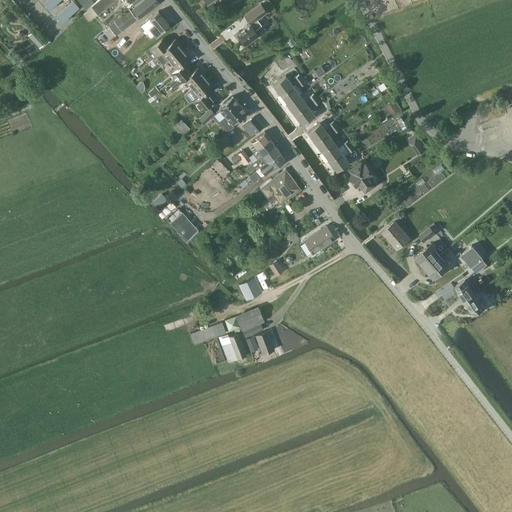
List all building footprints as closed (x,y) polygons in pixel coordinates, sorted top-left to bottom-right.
[(46,0),(43,2),(49,9),(59,0),(46,0)] [(73,0),(55,16),(61,22),(79,7),(73,0)] [(91,6),(82,13),(89,21),(98,14),(115,0),(129,0),(130,1),(131,1),(134,5),(140,0),(97,0),(91,5),(91,6)] [(140,18),(159,2),(157,0),(143,0),(133,9),(140,18)] [(204,0),(211,8),(222,0),(204,0)] [(245,44),(259,34),(255,29),(261,24),(259,20),(257,18),(267,11),(262,3),(245,16),(251,23),(237,33),(245,44)] [(121,31),(127,27),(137,19),(130,9),(119,16),(113,21),(121,31)] [(156,36),(170,24),(158,11),(149,18),(153,23),(149,27),(156,36)] [(35,29),(29,34),(40,46),(46,41),(35,29)] [(168,60),(183,48),(175,38),(168,44),(162,37),(150,48),(163,64),(168,60)] [(175,78),(186,68),(183,64),(191,57),(183,48),(168,60),(174,68),(170,72),(175,78)] [(174,77),(169,82),(173,88),(184,80),(191,88),(206,76),(198,66),(190,73),(186,68),(175,78),(174,77)] [(280,93),(293,84),(286,75),(273,84),(280,93)] [(206,76),(191,88),(198,96),(193,100),(202,111),(215,100),(208,90),(214,85),(206,76)] [(302,78),(297,81),(300,86),(306,83),(302,78)] [(287,102),(301,92),(295,84),(293,85),(293,84),(280,93),(287,102)] [(152,96),(159,90),(156,87),(149,93),(152,96)] [(294,112),(307,103),(300,94),(302,93),(301,92),(287,102),(294,112)] [(215,113),(212,116),(218,122),(226,131),(233,125),(231,123),(246,111),(233,96),(219,108),(219,109),(214,113),(215,113)] [(316,97),(311,100),(315,106),(320,102),(316,97)] [(395,99),(386,105),(392,114),(400,108),(395,99)] [(307,103),(294,112),(302,123),(315,114),(307,103)] [(250,136),(262,127),(254,116),(242,126),(250,136)] [(402,129),(407,127),(402,117),(397,120),(402,129)] [(182,136),(190,128),(181,119),(173,127),(182,136)] [(314,140),(327,130),(320,122),(308,131),(314,140)] [(336,124),(331,127),(335,133),(340,130),(336,124)] [(323,152),(336,142),(327,130),(314,140),(323,152)] [(257,148),(270,138),(265,131),(251,141),(255,146),(252,148),(254,152),(255,153),(258,150),(257,148)] [(215,144),(212,147),(217,152),(220,150),(220,151),(232,140),(226,132),(214,143),(215,144)] [(257,158),(275,145),(270,138),(257,148),(258,150),(255,153),(254,152),(253,153),(257,158)] [(336,142),(323,152),(330,161),(342,152),(346,148),(351,145),(348,140),(339,147),(336,142)] [(257,158),(246,167),(249,172),(257,166),(261,163),(262,165),(264,164),(263,162),(266,160),(267,161),(280,151),(275,145),(257,158)] [(242,159),(248,155),(243,149),(238,153),(231,158),(235,164),(242,159)] [(261,163),(257,166),(258,168),(259,167),(265,173),(272,168),(285,158),(280,151),(267,161),(266,160),(263,162),(264,164),(262,165),(261,163)] [(342,152),(330,161),(337,170),(349,161),(344,155),(342,152)] [(248,155),(242,159),(245,163),(251,159),(248,155)] [(363,164),(361,162),(351,169),(354,174),(350,176),(355,185),(359,182),(365,191),(375,184),(372,179),(373,179),(372,177),(374,175),(365,162),(363,164)] [(280,204),(301,188),(285,168),(260,187),(272,203),(277,199),(280,204)] [(255,171),(249,176),(254,182),(260,177),(255,171)] [(181,178),(177,182),(182,188),(186,184),(181,178)] [(245,179),(239,184),(242,187),(248,183),(245,179)] [(179,191),(174,196),(177,201),(183,196),(179,191)] [(162,193),(152,202),(157,208),(167,199),(162,193)] [(178,208),(168,218),(171,221),(169,223),(185,242),(198,231),(181,212),(178,208)] [(397,248),(410,237),(396,220),(383,231),(397,248)] [(304,241),(300,244),(306,255),(311,252),(312,253),(335,239),(326,226),(304,240),(304,241)] [(424,242),(434,233),(435,232),(430,226),(419,236),(424,242)] [(444,261),(435,251),(438,248),(433,242),(415,257),(433,278),(451,264),(447,259),(444,261)] [(275,275),(283,270),(277,259),(269,264),(275,275)] [(262,291),(254,276),(238,284),(245,299),(262,291)] [(464,301),(476,293),(469,282),(468,283),(466,279),(454,287),(464,301)] [(476,293),(464,301),(474,316),(485,308),(482,304),(483,303),(476,293)] [(253,307),(236,314),(242,330),(261,322),(264,321),(258,305),(253,307)] [(194,344),(226,332),(222,322),(190,333),(194,344)] [(261,323),(242,330),(245,337),(264,330),(261,323)] [(262,354),(274,349),(267,330),(255,334),(262,354)] [(229,336),(237,359),(247,355),(239,332),(229,336)] [(228,362),(237,359),(229,336),(228,334),(219,337),(228,362)]
